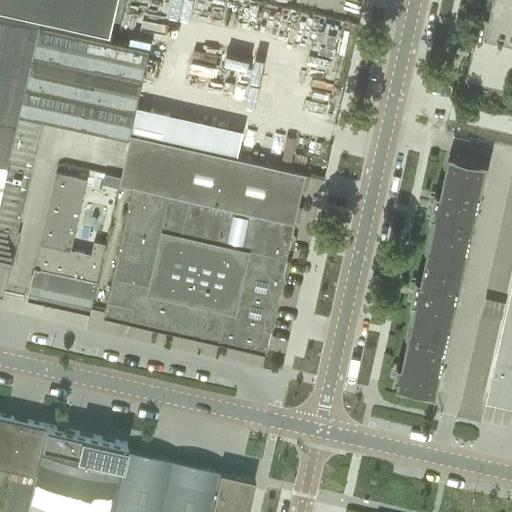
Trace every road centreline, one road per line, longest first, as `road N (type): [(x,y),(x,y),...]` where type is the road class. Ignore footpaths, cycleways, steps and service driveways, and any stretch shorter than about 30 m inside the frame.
road 1 (tertiary): [(317,432),(414,0)]
road 2 (tertiary): [(317,432),(0,360)]
road 3 (tertiary): [(511,476),(317,432)]
